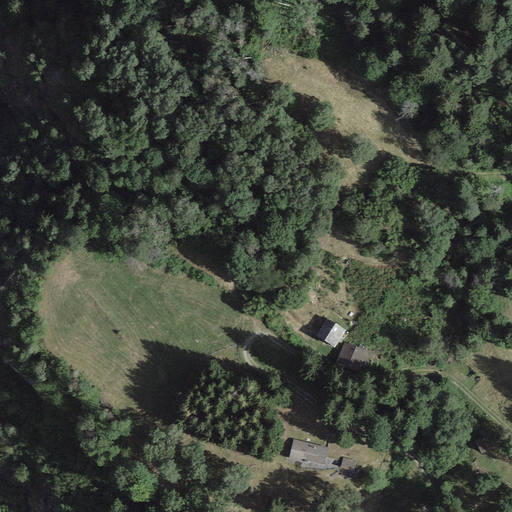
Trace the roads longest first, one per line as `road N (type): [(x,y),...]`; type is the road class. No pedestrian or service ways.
road 1 (track): [(447,511),(413,459),(255,365),(248,346),(269,338),(340,376),(437,372),(511,431)]
road 2 (track): [(371,75),(412,141),(439,165),(471,176),(511,173)]
